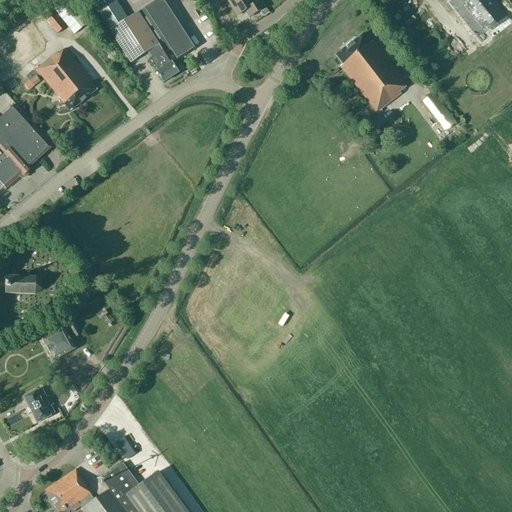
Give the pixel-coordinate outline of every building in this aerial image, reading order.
[(63,0),(53,9),(74,34),(88,23),(68,0),(63,0)] [(159,45),(157,43),(138,12),(128,19),(115,0),(101,0),(93,5),(109,30),(131,63),(148,52),(158,46),(159,45)] [(162,52),(164,50),(171,62),(194,48),(163,0),(157,0),(138,12),(157,43),(159,45),(158,46),(162,52)] [(239,0),(230,6),(237,16),(248,9),(252,16),(265,7),(260,0),(259,1),(257,0),(239,0)] [(412,0),(405,0),(404,2),(412,9),(417,4),(412,0)] [(505,16),(492,0),(459,0),(486,32),(505,16)] [(132,5),(125,9),(130,15),(136,11),(132,5)] [(266,8),(260,12),(263,16),(269,13),(266,8)] [(55,14),(47,21),(57,34),(66,27),(55,14)] [(43,35),(50,31),(44,22),(37,25),(43,35)] [(370,43),(363,34),(357,38),(353,38),(341,47),(341,50),(335,55),(342,65),(340,66),(370,105),(363,110),(369,118),(376,113),(401,94),(399,92),(407,86),(372,41),(370,43)] [(171,62),(164,50),(162,52),(158,46),(148,52),(152,58),(150,59),(149,59),(149,60),(157,72),(163,82),(178,72),(171,62)] [(65,49),(58,55),(56,53),(36,69),(70,111),(98,89),(65,49)] [(483,68),(482,70),(475,65),(463,80),(479,92),(493,76),(483,68)] [(36,76),(30,81),(34,86),(40,81),(36,76)] [(21,82),(24,88),(31,84),(27,78),(21,82)] [(432,92),(420,101),(443,132),(456,123),(432,92)] [(53,146),(15,104),(0,118),(0,182),(6,189),(6,188),(20,176),(21,178),(24,178),(27,175),(27,172),(34,166),(32,164),(48,151),(53,146)] [(5,293),(34,294),(41,289),(41,282),(36,277),(6,276),(6,282),(5,287),(5,293)] [(73,323),(67,326),(68,326),(64,328),(42,339),(54,361),(75,349),(67,333),(70,331),(74,339),(80,336),(73,323)] [(48,401),(50,400),(48,396),(46,397),(42,389),(37,391),(37,390),(23,397),(37,424),(51,416),(50,416),(55,413),(48,401)] [(101,479),(109,489),(94,500),(82,508),(84,511),(188,511),(159,471),(139,485),(123,463),(101,479)] [(94,500),(91,495),(86,487),(87,486),(75,469),(44,491),(58,511),(68,511),(69,510),(79,503),(82,508),(94,500)]
